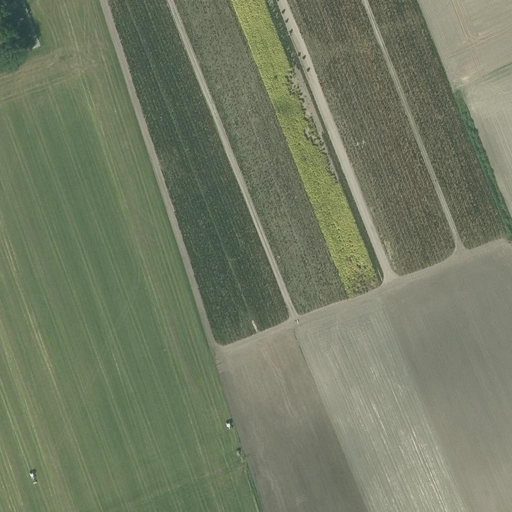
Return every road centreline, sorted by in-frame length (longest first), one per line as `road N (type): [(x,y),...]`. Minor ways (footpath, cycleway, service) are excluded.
road 1 (track): [(220,353),(504,245),(511,249)]
road 2 (track): [(281,0),(393,287)]
